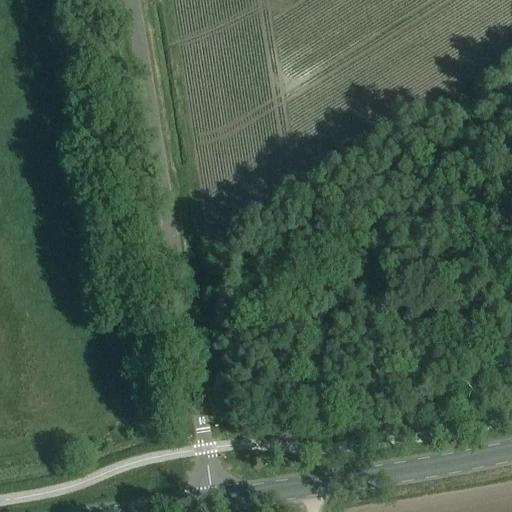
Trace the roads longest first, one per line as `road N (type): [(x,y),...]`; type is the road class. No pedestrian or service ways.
road 1 (unclassified): [(211,501),(130,0)]
road 2 (secondary): [(211,501),(511,452)]
